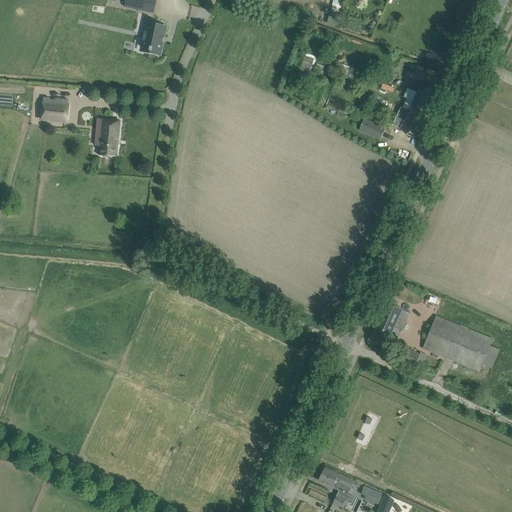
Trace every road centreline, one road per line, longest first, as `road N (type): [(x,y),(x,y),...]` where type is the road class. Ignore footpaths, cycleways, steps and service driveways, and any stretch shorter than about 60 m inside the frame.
road 1 (tertiary): [(270,511),(502,0)]
road 2 (residential): [(212,0),(180,70),(168,125)]
